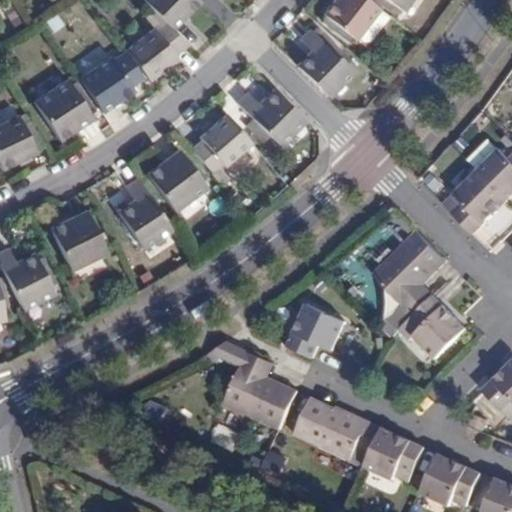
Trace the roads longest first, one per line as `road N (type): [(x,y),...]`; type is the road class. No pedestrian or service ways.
road 1 (residential): [(364,156),(204,288),(16,392)]
road 2 (residential): [(0,215),(95,162),(206,80)]
road 3 (residential): [(511,326),(446,398),(428,433),(511,466)]
road 4 (residential): [(364,156),(511,302)]
road 5 (residential): [(492,0),(364,156)]
road 6 (residential): [(364,156),(250,40)]
